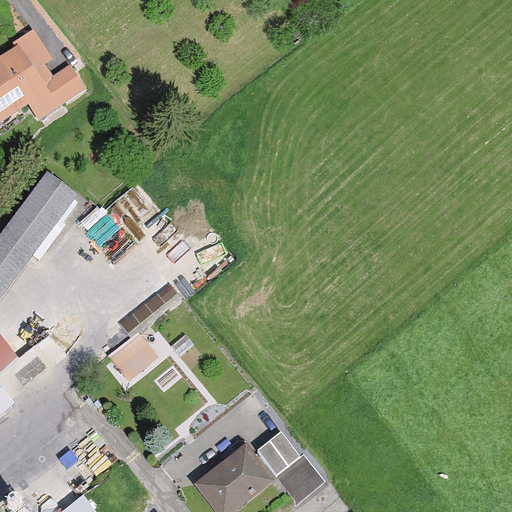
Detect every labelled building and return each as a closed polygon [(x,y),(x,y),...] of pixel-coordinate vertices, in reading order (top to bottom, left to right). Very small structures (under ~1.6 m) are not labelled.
[(0,127),(26,110),(37,126),(87,91),(70,67),(43,86),(18,49),(0,61),(0,127)] [(0,244),(0,308),(75,202),(45,181),(0,244)] [(141,336),(110,362),(128,383),(159,358),(141,336)] [(0,423),(15,411),(0,392),(0,423)] [(244,446),(193,488),(213,511),(242,511),(276,484),(244,446)]
